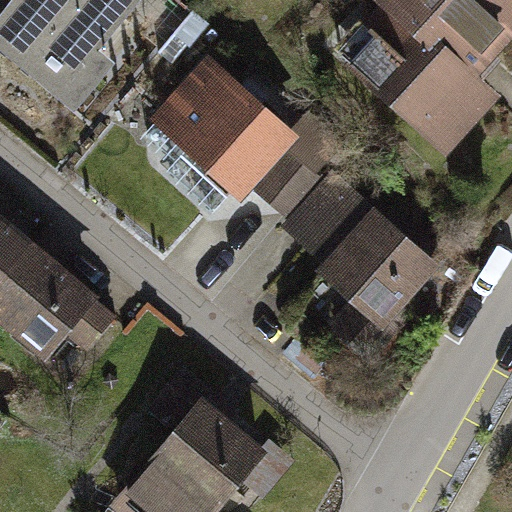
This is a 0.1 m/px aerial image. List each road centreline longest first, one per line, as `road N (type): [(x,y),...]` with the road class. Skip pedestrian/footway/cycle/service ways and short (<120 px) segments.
road 1 (residential): [(0,159),(401,484)]
road 2 (residential): [(401,484),(511,290)]
